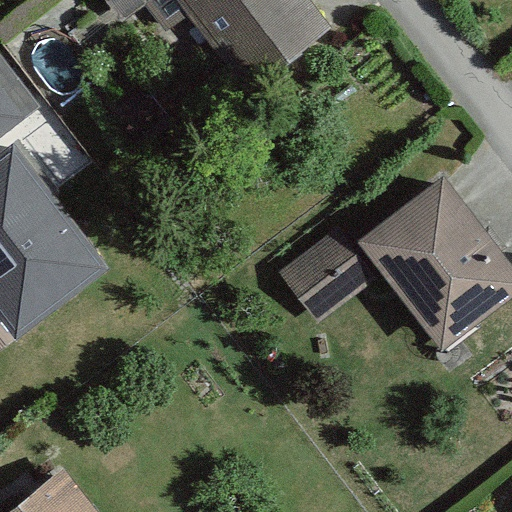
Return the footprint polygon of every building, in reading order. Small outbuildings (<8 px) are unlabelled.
[(294,0),(173,0),(246,101),(327,44),(294,0)] [(0,55),(0,137),(40,107),(0,55)] [(18,146),(0,158),(0,321),(18,345),(113,275),(18,146)] [(345,224),(293,266),(324,305),(394,249),(457,329),(511,285),(511,258),(445,175),(366,237),(345,224)] [(94,511),(69,477),(19,511),(94,511)]
